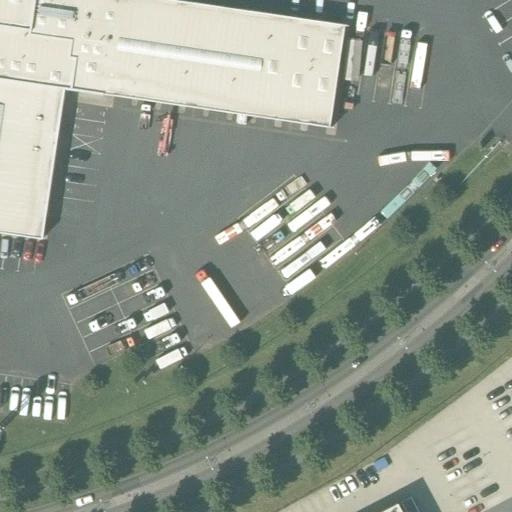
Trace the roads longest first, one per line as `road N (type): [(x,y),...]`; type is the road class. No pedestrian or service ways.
road 1 (unclassified): [(511,238),(329,386),(157,479),(58,511)]
road 2 (unclassified): [(127,511),(339,406),(511,270)]
